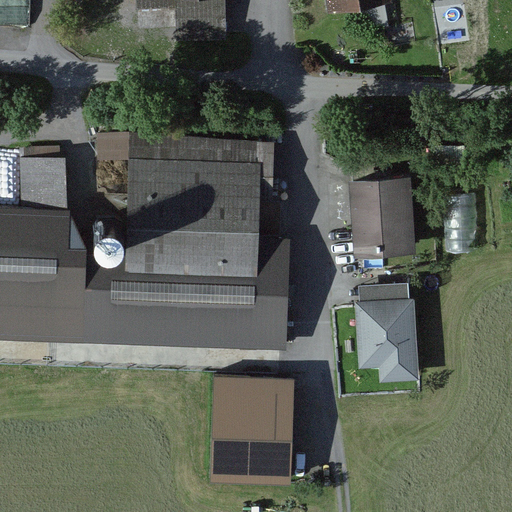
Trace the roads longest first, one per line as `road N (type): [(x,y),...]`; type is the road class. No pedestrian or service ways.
road 1 (track): [(511,94),(0,62)]
road 2 (track): [(340,511),(298,86)]
